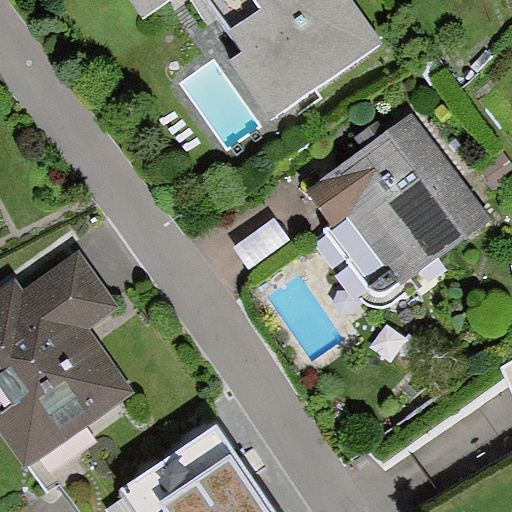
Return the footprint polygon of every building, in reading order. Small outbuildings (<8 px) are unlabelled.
[(244,53),(232,62),(271,117),(381,40),(352,0),(130,0),(144,19),(171,0),(189,0),(210,28),(221,20),(244,53)] [(416,115),(308,192),(332,225),(326,229),(371,290),(380,292),(390,289),(402,282),(493,217),(416,115)] [(13,283),(0,291),(0,434),(26,472),(136,395),(90,329),(119,309),(79,252),(20,293),(13,283)] [(511,363),(502,370),(511,391),(511,363)] [(273,511),(219,427),(123,489),(138,511),(273,511)]
